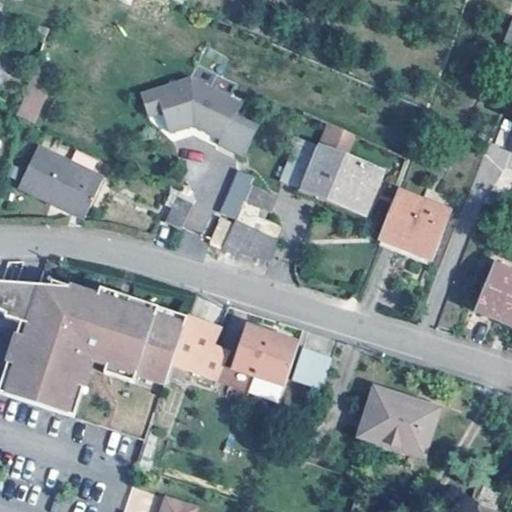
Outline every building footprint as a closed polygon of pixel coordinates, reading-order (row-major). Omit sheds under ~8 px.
[(39,56),(38,56),(19,114),(34,121),(53,61),(39,56)] [(191,79),(157,93),(166,114),(174,134),(197,125),(226,137),(224,142),(249,153),(261,124),(236,113),(242,100),(191,79)] [(166,114),(157,93),(143,98),(152,119),(166,114)] [(298,136),(283,178),(303,186),(319,144),(298,136)] [(319,144),(303,186),(336,198),(333,203),(362,214),(379,167),(319,144)] [(106,180),(42,148),(23,188),(87,219),(106,180)] [(255,175),(241,169),(223,210),(237,216),(255,175)] [(447,207),(400,189),(382,237),(430,256),(447,207)] [(194,202),(178,195),(166,220),(182,229),(194,203),(194,202)] [(224,244),(234,220),(221,215),(210,240),(224,244)] [(237,216),(234,220),(224,244),(272,260),(282,237),(237,216)] [(511,269),(498,264),(478,312),(511,324),(511,269)] [(13,284),(0,283),(0,313),(2,315),(3,312),(13,284)] [(0,328),(0,392),(62,412),(72,383),(81,386),(90,357),(104,362),(133,371),(167,382),(174,362),(186,324),(158,316),(160,307),(132,298),(129,307),(101,298),(75,290),(55,288),(42,287),(40,293),(17,285),(13,284),(3,312),(10,319),(18,321),(26,324),(23,336),(14,333),(0,328)] [(42,287),(17,285),(40,293),(42,287)] [(132,298),(103,288),(101,298),(129,307),(132,298)] [(188,316),(160,307),(158,316),(186,324),(188,316)] [(229,351),(213,345),(220,329),(188,316),(186,324),(174,362),(217,379),(229,351)] [(26,324),(18,321),(14,333),(23,336),(26,324)] [(300,344),(250,326),(236,368),(257,375),(286,385),(300,344)] [(332,357),(304,347),(294,381),(322,391),(332,357)] [(133,371),(104,362),(101,371),(131,380),(133,371)] [(286,385),(257,375),(252,391),(281,402),(286,385)] [(81,386),(72,383),(62,412),(71,416),(81,386)] [(381,389),(364,437),(429,457),(445,408),(381,389)] [(166,497),(161,511),(195,511),(197,507),(166,497)]
